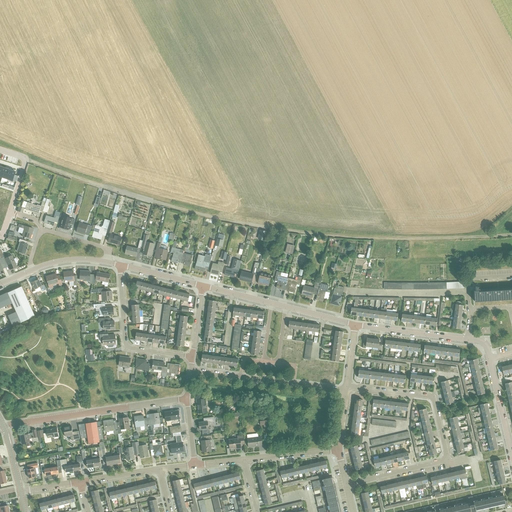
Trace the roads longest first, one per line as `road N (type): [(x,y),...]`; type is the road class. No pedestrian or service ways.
road 1 (track): [(511,235),(360,237),(276,228),(158,203),(27,158)]
road 2 (residential): [(2,426),(186,398)]
road 3 (unclassified): [(467,291),(348,291),(340,320)]
road 4 (residential): [(120,265),(126,346),(192,357)]
